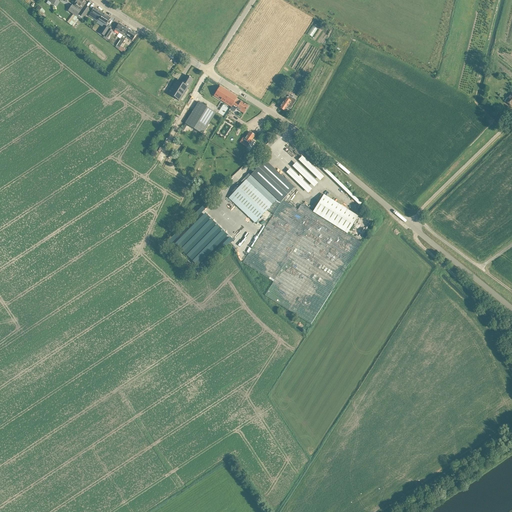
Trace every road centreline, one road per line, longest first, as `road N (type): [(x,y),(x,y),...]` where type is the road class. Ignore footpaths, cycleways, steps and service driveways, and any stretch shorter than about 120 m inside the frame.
road 1 (unclassified): [(407,222),(286,121),(205,70)]
road 2 (track): [(511,349),(474,294),(405,234),(407,222)]
road 3 (unclassified): [(511,309),(407,222)]
road 4 (unclassified): [(415,218),(511,123)]
road 5 (unclassified): [(205,70),(95,0)]
road 6 (unclassified): [(511,242),(479,265),(415,218)]
